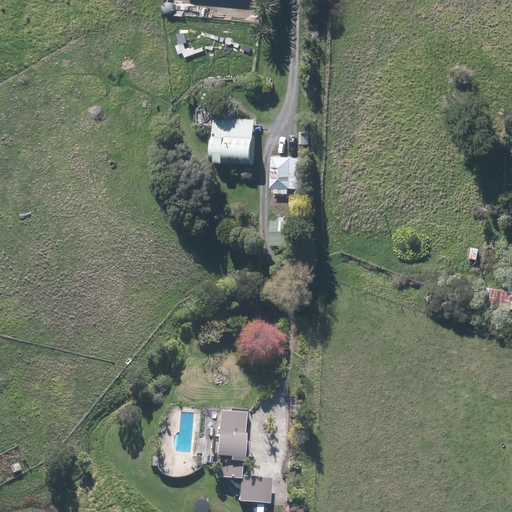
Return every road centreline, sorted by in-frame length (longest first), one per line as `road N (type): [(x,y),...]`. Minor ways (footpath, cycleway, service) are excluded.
road 1 (track): [(296,0),(292,104),(267,150),(259,235),(286,301),(271,511)]
road 2 (track): [(323,0),(303,511)]
